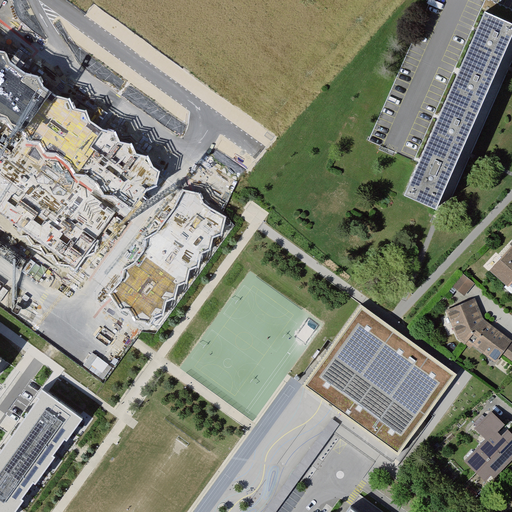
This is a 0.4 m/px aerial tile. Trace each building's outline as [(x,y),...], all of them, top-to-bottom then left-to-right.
[(511,43),(511,25),(488,15),(469,57),(500,71),(511,43)] [(0,51),(0,114),(6,116),(15,132),(22,132),(30,141),(39,142),(45,153),(57,154),(69,164),(74,175),(87,176),(96,182),(103,196),(114,197),(133,210),(147,190),(156,185),(159,172),(153,167),(149,157),(136,154),(132,145),(119,143),(116,133),(102,131),(90,122),(86,110),(74,110),(70,99),(55,95),(42,88),(39,78),(25,74),(9,62),(5,52),(0,51)] [(500,71),(469,57),(448,102),(479,116),(500,71)] [(479,116),(448,102),(429,145),(460,159),(479,116)] [(0,213),(76,269),(87,256),(96,252),(97,240),(113,212),(0,129),(0,213)] [(460,159),(429,145),(406,195),(437,208),(460,159)] [(200,195),(183,190),(175,210),(158,232),(146,238),(143,252),(135,262),(123,268),(122,280),(110,295),(122,310),(129,308),(136,321),(145,321),(150,325),(152,318),(163,315),(166,302),(175,298),(177,285),(187,282),(189,270),(198,267),(202,253),(209,249),(213,236),(221,235),(224,216),(203,204),(200,195)] [(511,249),(492,271),(509,286),(507,289),(511,294),(511,249)] [(477,285),(464,275),(459,280),(472,290),(477,285)] [(484,322),(474,301),(450,311),(462,339),(468,344),(469,342),(484,322)] [(395,451),(454,372),(360,303),(302,382),(395,451)] [(511,344),(511,342),(484,322),(469,342),(498,363),(511,344)] [(7,511),(79,414),(46,390),(0,453),(0,511),(7,511)] [(506,426),(492,413),(477,429),(489,441),(468,463),(480,474),(486,467),(497,478),(511,462),(511,436),(509,433),(500,441),(496,437),(506,426)] [(275,511),(280,506),(273,502),(266,511),(275,511)]
